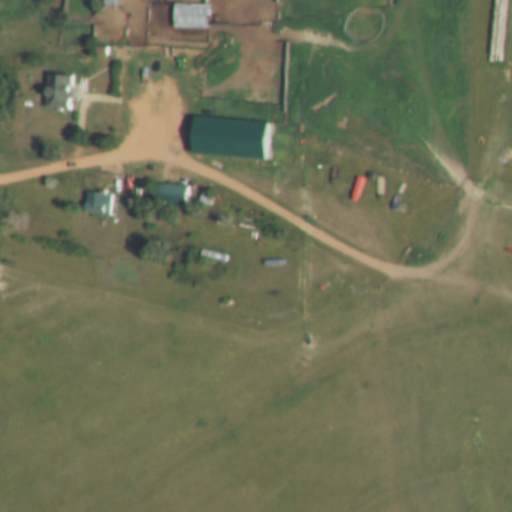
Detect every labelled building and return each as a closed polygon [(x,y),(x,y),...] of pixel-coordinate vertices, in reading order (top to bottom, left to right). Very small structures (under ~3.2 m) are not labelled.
[(117,0),(105,0),(106,9),(117,9),(117,0)] [(209,7),(175,7),(175,31),(209,31),(209,7)] [(48,112),(72,114),(74,79),(50,77),(48,112)] [(249,93),(285,93),(285,81),(249,81),(249,93)] [(222,122),(198,121),(198,158),(222,158),(222,122)] [(112,218),(112,196),(87,196),(87,218),(112,218)]
